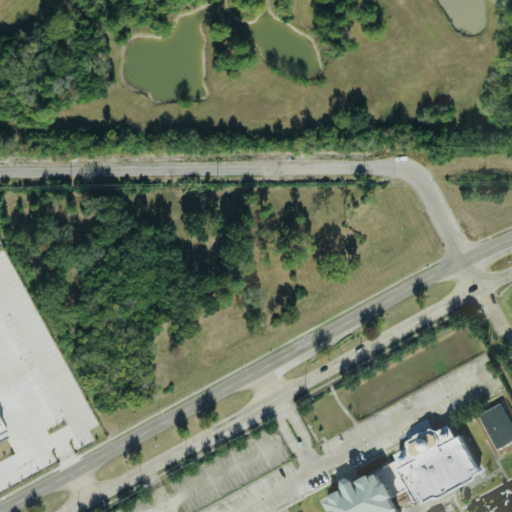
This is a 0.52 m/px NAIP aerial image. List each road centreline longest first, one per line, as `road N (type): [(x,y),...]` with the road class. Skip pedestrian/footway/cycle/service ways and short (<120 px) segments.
road 1 (secondary): [(511,235),(0,509)]
road 2 (residential): [(0,172),(406,169),(461,257)]
road 3 (secondary): [(64,511),(511,272)]
